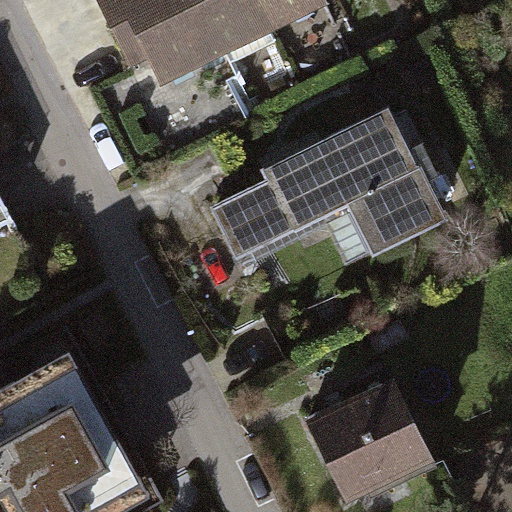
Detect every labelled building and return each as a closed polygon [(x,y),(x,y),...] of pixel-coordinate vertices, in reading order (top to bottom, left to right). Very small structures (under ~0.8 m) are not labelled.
[(313,0),(113,0),(151,88),(320,17),(313,0)] [(386,116),(212,210),(242,265),(341,211),(368,261),(443,221),(386,116)] [(0,195),(0,232),(15,225),(0,195)] [(0,511),(111,511),(151,490),(70,347),(0,386),(0,511)] [(393,380),(310,419),(351,506),(434,467),(393,380)]
